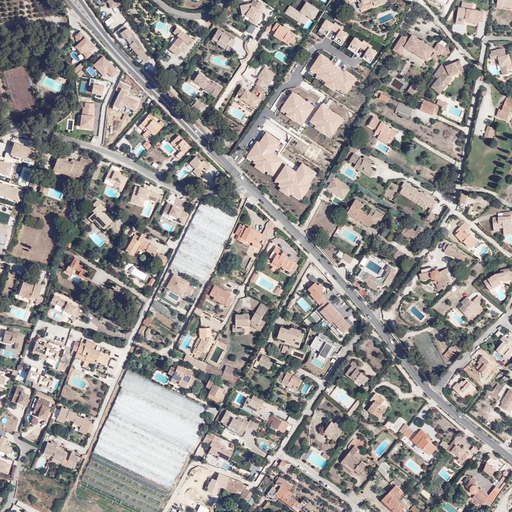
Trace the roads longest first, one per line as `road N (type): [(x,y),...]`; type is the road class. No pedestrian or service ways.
road 1 (residential): [(199,193),(87,445),(60,438)]
road 2 (residential): [(454,207),(481,65),(418,0)]
road 3 (residential): [(17,129),(66,138),(199,193)]
road 4 (secondary): [(372,319),(246,184)]
road 5 (secondary): [(220,158),(104,38)]
road 6 (residential): [(280,451),(372,319)]
road 7 (residential): [(280,451),(253,484),(191,465),(164,511)]
road 8 (residential): [(372,319),(454,207)]
road 9 (unknown): [(129,350),(48,325),(30,345),(34,362)]
road 10 (residential): [(220,158),(224,133),(212,115),(253,46)]
